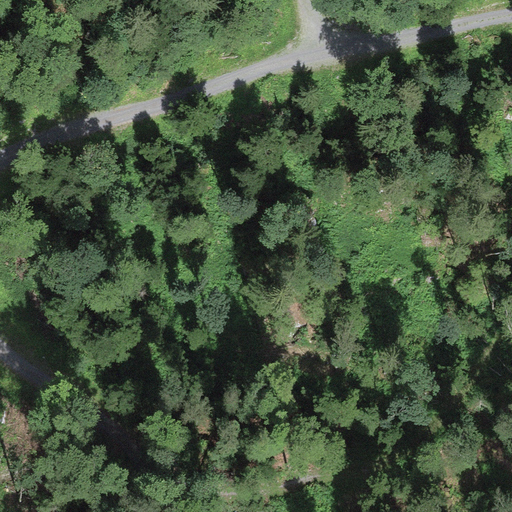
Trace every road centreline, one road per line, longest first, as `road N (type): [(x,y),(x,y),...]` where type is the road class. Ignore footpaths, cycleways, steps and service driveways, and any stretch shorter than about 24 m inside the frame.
road 1 (track): [(511,20),(302,55),(32,136),(0,165)]
road 2 (track): [(0,345),(189,511)]
